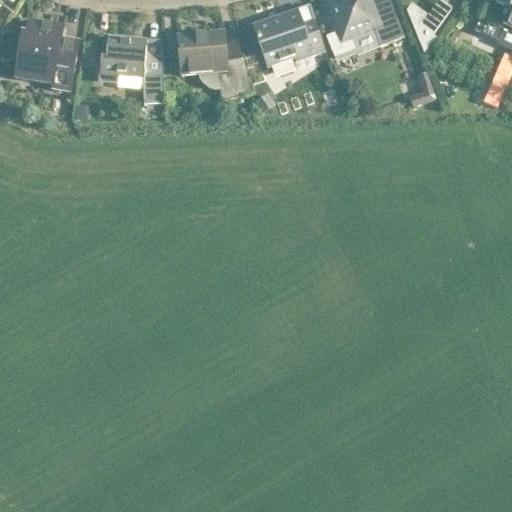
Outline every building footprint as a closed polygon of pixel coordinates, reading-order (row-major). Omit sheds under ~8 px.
[(381,0),(373,3),(371,0),(335,0),(326,4),(338,35),(328,38),(336,59),(357,51),(353,40),(373,32),(380,50),(404,40),(388,0),(381,0)] [(511,57),(511,60),(511,0),(493,0),(493,3),(490,2),(482,21),(501,30),(504,32),(498,45),(511,51),(511,57)] [(277,20),(253,28),(255,32),(268,70),(295,61),(297,64),(326,54),(314,20),(302,25),(298,13),(277,20)] [(23,36),(15,80),(53,86),(52,91),(71,94),(80,44),(62,41),(64,30),(63,30),(62,33),(55,32),(56,28),(30,24),(27,36),(23,36)] [(222,104),(252,97),(243,57),(242,58),(243,61),(227,64),(224,35),(178,38),(182,78),(200,77),(201,82),(204,86),(210,91),(215,92),(220,92),(222,104)] [(164,107),(163,62),(162,43),(161,43),(161,46),(147,45),(147,42),(146,42),(146,44),(135,43),(135,42),(109,40),(109,38),(108,38),(106,61),(102,60),(100,78),(100,83),(117,84),(118,79),(145,81),(144,107),(164,107)] [(427,76),(416,79),(422,98),(409,101),(412,112),(436,105),(427,76)] [(266,99),(256,105),(263,117),(274,111),(266,99)]
